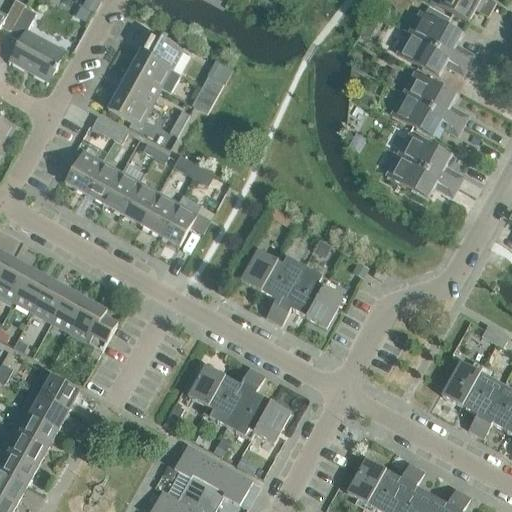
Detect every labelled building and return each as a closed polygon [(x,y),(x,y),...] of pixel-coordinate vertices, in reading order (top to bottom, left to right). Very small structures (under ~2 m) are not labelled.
[(86,0),(82,9),(92,14),(98,4),(89,0),(86,0)] [(492,12),(469,0),(433,0),(431,4),(468,25),(474,13),(488,20),(492,12)] [(487,0),(469,0),(492,12),(496,5),(487,0)] [(0,33),(10,38),(25,10),(26,8),(15,2),(6,19),(0,16),(0,33)] [(25,10),(10,38),(9,40),(20,46),(10,64),(48,84),(64,55),(26,34),(36,16),(25,10)] [(408,35),(468,68),(474,58),(455,48),(462,35),(446,26),(445,28),(419,14),(408,35)] [(373,35),(364,30),(360,39),(368,44),(373,35)] [(182,53),(150,35),(139,55),(172,73),(182,53)] [(462,78),(468,68),(408,35),(396,56),(422,70),(421,72),(437,81),(444,68),(462,78)] [(172,73),(139,55),(129,74),(161,92),(170,96),(180,78),(172,73)] [(161,92),(129,74),(118,93),(151,110),(161,92)] [(468,119),(450,109),(457,96),(441,87),(440,89),(414,75),(402,96),(463,129),(468,119)] [(202,89),(209,94),(215,83),(208,78),(202,89)] [(202,89),(196,100),(191,108),(194,110),(199,113),(206,116),(211,109),(217,98),(209,94),(202,89)] [(140,130),(151,110),(118,93),(108,112),(140,130)] [(371,99),(359,93),(354,101),(366,108),(371,99)] [(416,131),(415,133),(432,142),(438,129),(457,139),(463,129),(402,96),(391,117),(416,131)] [(175,124),(183,128),(189,117),(182,113),(175,124)] [(91,130),(114,143),(120,131),(98,119),(91,130)] [(0,153),(14,129),(0,121),(0,153)] [(403,128),(394,123),(392,127),(401,132),(403,128)] [(183,128),(175,124),(169,135),(177,139),(183,128)] [(120,131),(114,143),(122,147),(128,136),(120,131)] [(445,170),(451,157),(435,148),(434,150),(409,136),(397,157),(457,190),(463,180),(445,170)] [(143,154),(154,160),(158,153),(147,146),(143,154)] [(102,164),(83,153),(65,186),(84,196),(102,164)] [(158,153),(154,160),(165,166),(169,159),(158,153)] [(411,192),(410,194),(427,203),(433,190),(452,200),(457,190),(397,157),(386,178),(411,192)] [(192,180),(199,169),(179,158),(173,170),(192,180)] [(121,175),(102,164),(84,196),(103,207),(121,175)] [(199,169),(192,180),(207,189),(214,177),(199,169)] [(103,207),(122,217),(140,185),(121,175),(103,207)] [(159,196),(140,185),(122,217),(141,228),(159,196)] [(178,206),(159,196),(141,228),(160,238),(178,206)] [(197,217),(178,206),(160,238),(179,249),(190,230),(202,236),(209,223),(206,221),(197,217)] [(435,219),(431,227),(442,233),(446,225),(435,219)] [(332,249),(320,243),(313,254),(326,261),(332,249)] [(240,284),(259,294),(277,263),(258,253),(240,284)] [(4,256),(0,262),(0,297),(1,298),(19,265),(4,256)] [(266,320),(274,324),(304,270),(281,257),(277,263),(259,294),(275,303),(266,320)] [(19,265),(1,298),(16,306),(35,274),(19,265)] [(355,278),(362,282),(368,270),(361,267),(355,278)] [(291,312),(307,321),(324,290),(328,283),(304,270),(274,324),(282,328),(291,312)] [(382,284),(387,275),(378,270),(373,279),(382,284)] [(35,274),(16,306),(32,315),(50,282),(35,274)] [(50,282),(32,315),(48,324),(66,291),(50,282)] [(343,300),(324,290),(307,321),(326,331),(343,300)] [(66,291),(48,324),(63,332),(81,300),(66,291)] [(81,300),(63,332),(79,341),(97,308),(81,300)] [(90,358),(98,362),(117,327),(104,319),(107,314),(97,308),(79,341),(94,350),(90,358)] [(482,339),(495,346),(501,336),(488,328),(482,339)] [(0,342),(5,345),(9,339),(0,333),(0,342)] [(509,340),(501,336),(495,346),(503,350),(509,340)] [(14,349),(13,351),(23,356),(24,355),(28,348),(18,342),(14,349)] [(442,398),(461,409),(479,375),(461,364),(442,398)] [(1,366),(0,368),(0,375),(8,380),(13,372),(1,366)] [(188,399),(207,410),(224,379),(205,368),(188,399)] [(203,417),(227,430),(257,375),(249,371),(240,388),(224,379),(207,410),(203,417)] [(32,393),(69,413),(80,394),(51,378),(42,374),(32,393)] [(8,380),(0,375),(0,385),(4,387),(8,380)] [(251,443),(254,436),(271,405),(255,396),(265,379),(257,375),(227,430),(251,443)] [(477,418),(468,433),(476,437),(503,388),(479,375),(461,409),(477,418)] [(492,426),(507,435),(511,426),(511,393),(503,388),(476,437),(484,441),(492,426)] [(21,412),(58,432),(69,413),(32,393),(21,412)] [(271,405),(254,436),(273,446),(290,416),(271,405)] [(175,407),(169,419),(177,423),(183,412),(175,407)] [(11,430),(19,435),(48,451),(58,432),(21,412),(11,430)] [(19,435),(11,430),(0,449),(37,470),(48,451),(19,435)] [(203,441),(195,436),(191,443),(199,448),(203,441)] [(218,447),(213,455),(221,460),(226,451),(218,447)] [(177,503),(193,511),(194,511),(220,466),(187,448),(174,472),(190,481),(177,503)] [(37,470),(0,449),(0,450),(0,473),(27,489),(37,470)] [(242,458),(237,468),(252,477),(257,467),(242,458)] [(347,496),(366,506),(385,472),(366,462),(347,496)] [(252,484),(220,466),(194,511),(216,511),(223,499),(239,508),(252,484)] [(385,472),(366,506),(375,511),(393,511),(416,471),(409,467),(400,481),(385,472)] [(176,474),(167,469),(162,478),(171,483),(176,474)] [(424,475),(416,471),(393,511),(423,511),(431,498),(416,490),(424,475)] [(27,489),(0,473),(0,498),(16,508),(27,489)] [(447,507),(442,504),(431,498),(423,511),(454,511),(463,497),(455,492),(447,507)] [(193,511),(177,503),(162,494),(151,511),(193,511)] [(464,511),(470,501),(463,497),(454,511),(464,511)] [(0,498),(0,511),(13,511),(16,508),(0,498)]
